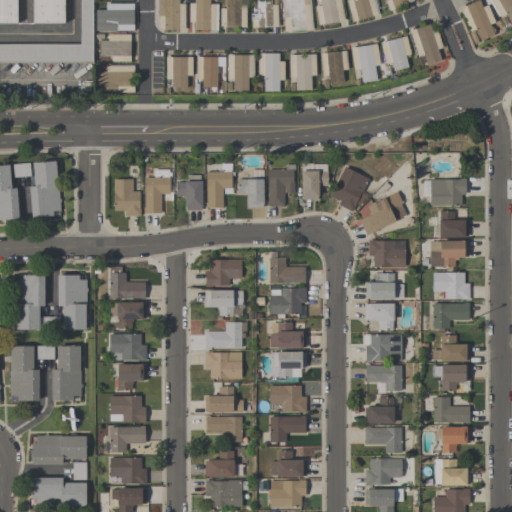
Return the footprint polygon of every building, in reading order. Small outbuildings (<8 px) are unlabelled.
[(16,0),(17,23),(0,23),(0,0),(16,0)] [(92,0),(92,63),(0,63),(0,44),(80,44),(79,0),(92,0)] [(63,0),(64,23),(32,23),(32,0),(63,0)] [(184,30),(163,30),(157,27),(157,0),(178,0),(178,4),(184,4),(184,30)] [(217,30),(194,30),(194,22),(188,22),(188,4),(194,4),(194,0),(209,0),(209,4),(217,4),(217,30)] [(240,0),(240,5),(246,5),(246,27),(225,27),(219,26),(219,8),(225,8),(225,0),(240,0)] [(250,20),(249,0),(270,0),(270,5),(272,5),(272,0),(277,0),(278,9),(271,9),(271,27),(251,28),(250,20)] [(309,0),(312,28),(310,29),(286,31),(285,18),(282,18),(280,0),(309,0)] [(340,0),(344,20),(318,25),(315,7),(320,6),(319,0),(340,0)] [(373,0),(377,14),(352,22),(346,0),(373,0)] [(412,0),(413,1),(388,11),(383,0),(412,0)] [(465,5),(479,0),(482,7),(487,5),(494,22),(489,24),(493,35),(480,41),(475,29),(469,31),(461,11),(465,5)] [(511,0),(511,23),(511,24),(505,14),(500,17),(489,0),(511,0)] [(133,4),(133,31),(95,31),(95,10),(105,10),(105,4),(133,4)] [(426,64),(422,53),(417,55),(409,31),(429,24),(431,32),(436,30),(442,48),(437,49),(440,60),(426,64)] [(130,34),(129,61),(111,61),(111,56),(99,56),(99,41),(107,41),(107,34),(130,34)] [(391,63),(385,64),(380,43),(405,36),(411,57),(405,59),(407,67),(393,71),(391,63)] [(359,69),(353,70),(350,48),(376,44),(379,65),(374,66),(376,80),(361,82),(359,69)] [(327,75),(321,75),(319,54),(345,51),(347,69),(342,70),(343,81),(328,83),(327,75)] [(278,61),(284,61),(284,80),(278,80),(278,91),(263,91),(263,79),(257,79),(257,54),(278,53),(278,61)] [(295,77),(289,77),(288,55),(315,54),(315,75),(310,76),(310,90),(295,90),(295,77)] [(253,77),(247,77),(247,90),(232,90),(232,79),(226,79),(226,55),(253,55),(253,77)] [(191,57),(191,76),(186,76),(186,88),(171,87),(171,79),(169,79),(169,84),(165,84),(165,79),(165,57),(191,57)] [(222,57),(222,76),(216,75),(216,88),(201,88),(201,79),(195,79),(196,57),(222,57)] [(133,65),(133,92),(95,93),(95,71),(105,71),(105,65),(133,65)] [(57,185),(59,210),(52,211),(52,216),(31,218),(28,187),(33,186),(32,163),(55,161),(57,185)] [(29,163),(30,176),(13,177),(12,164),(29,163)] [(300,171),(301,171),(301,164),(312,163),(312,164),(326,164),(326,186),(316,186),(317,200),(301,200),(301,196),(300,171)] [(205,172),(221,172),(221,164),(230,164),(231,188),(221,188),(222,208),(205,208),(205,203),(206,203),(205,172)] [(267,169),(284,169),(284,164),(294,164),(294,169),(292,169),(292,181),(293,181),(293,193),(283,193),(283,206),(266,206),(266,200),(267,200),(267,169)] [(0,165),(8,165),(10,189),(15,188),(17,219),(0,220),(0,165)] [(368,179),(362,191),(367,195),(358,205),(355,203),(354,205),(355,205),(351,212),(337,204),(340,200),(330,195),(344,167),(368,179)] [(153,178),(153,170),(168,170),(168,178),(169,178),(169,194),(160,194),(160,213),(143,213),(143,208),(144,208),(144,178),(153,178)] [(262,198),(262,204),(262,207),(246,207),(246,204),(245,204),(245,194),(236,194),(236,179),(250,179),(250,170),(263,170),(263,179),(262,179),(262,198)] [(201,207),(200,207),(200,210),(185,210),(185,207),(184,196),(175,196),(175,182),(184,182),(187,182),(187,175),(200,175),(200,181),(201,181),(201,207)] [(456,179),(456,178),(464,178),(464,194),(460,194),(460,205),(429,205),(429,179),(456,179)] [(132,192),(139,191),(139,208),(139,216),(124,216),(124,211),(113,211),(113,179),(132,179),(132,192)] [(394,220),(395,221),(368,234),(368,233),(365,235),(358,221),(361,220),(360,219),(370,214),(366,206),(383,198),(382,198),(396,191),(401,203),(400,204),(405,215),(394,220)] [(438,237),(438,235),(431,235),(431,227),(436,227),(436,212),(439,212),(439,211),(453,211),(453,220),(464,220),(464,226),(467,226),(467,236),(464,236),(464,237),(438,237)] [(404,266),(372,267),(372,256),(367,256),(367,240),(375,240),(375,241),(404,241),(404,266)] [(429,266),(429,241),(439,241),(459,241),(459,240),(463,240),(463,241),(467,241),(467,257),(463,257),(463,258),(454,258),(454,260),(454,267),(451,267),(451,270),(445,270),(445,267),(439,267),(439,266),(429,266)] [(268,283),(268,258),(284,258),(284,267),(303,267),(304,284),(299,284),(299,283),(268,283)] [(240,260),(240,279),(228,279),(228,287),(205,287),(204,271),(209,271),(209,260),(240,260)] [(120,266),(120,273),(124,273),(124,282),(144,282),(144,299),(120,298),(120,299),(108,299),(109,266),(120,266)] [(463,272),(463,283),(468,283),(468,299),(460,299),(460,298),(444,298),(444,291),(432,291),(432,272),(463,272)] [(43,306),(38,306),(38,330),(15,330),(15,305),(14,305),(14,280),(22,280),(22,275),(29,275),(29,273),(37,274),(37,275),(43,275),(43,306)] [(64,275),(64,274),(71,273),(71,275),(77,275),(77,280),(85,280),(85,305),(85,329),(62,330),(61,306),(56,306),(56,275),(64,275)] [(392,273),(393,284),(402,284),(402,298),(393,298),(393,299),(373,299),(369,299),(369,298),(365,298),(364,284),(368,284),(368,282),(379,282),(378,273),(392,273)] [(298,288),(298,287),(304,287),(304,303),(299,303),(299,314),(268,314),(268,295),(280,295),(280,288),(298,288)] [(241,291),(241,304),(232,305),(232,316),(217,316),(217,307),(207,307),(207,306),(204,306),(204,291),(241,291)] [(422,328),(422,316),(427,316),(427,304),(431,304),(431,303),(463,303),(463,302),(467,302),(467,319),(448,319),(448,329),(444,329),(444,331),(431,331),(431,328),(422,328)] [(144,303),(145,318),(141,318),(141,320),(132,320),(132,322),(130,322),(131,328),(123,328),(123,330),(117,330),(117,328),(116,328),(116,327),(115,327),(115,322),(109,322),(109,303),(144,303)] [(397,329),(377,329),(377,322),(376,322),(376,320),(367,320),(363,320),(363,304),(367,304),(367,303),(393,303),(393,305),(397,305),(397,316),(397,329)] [(59,317),(59,330),(41,330),(42,316),(59,317)] [(209,347),(209,348),(204,348),(204,331),(224,331),(224,322),(240,322),(240,347),(209,347)] [(304,347),(301,347),(301,348),(294,348),(294,347),(268,347),(268,334),(271,333),(271,323),(276,323),(276,322),(291,322),(291,331),(301,331),(301,332),(304,332),(304,347)] [(140,334),(140,345),(145,345),(145,360),(121,360),(121,353),(108,353),(108,334),(140,334)] [(404,335),(404,339),(405,340),(405,348),(400,348),(400,361),(388,361),(388,360),(371,360),(371,361),(364,361),(364,346),(368,345),(368,344),(364,344),(364,334),(400,334),(400,335),(404,335)] [(440,344),(440,335),(454,335),(454,344),(465,344),(465,345),(468,345),(468,360),(464,360),(464,361),(439,361),(439,359),(430,359),(430,349),(439,349),(439,344),(440,344)] [(38,400),(17,400),(17,396),(9,396),(9,346),(32,346),(32,370),(38,370),(38,400)] [(35,359),(36,346),(53,346),(53,359),(35,359)] [(79,356),(82,356),(82,363),(79,363),(79,371),(80,371),(79,395),(72,395),(72,400),(51,400),(51,369),(56,369),(56,346),(79,346),(79,356)] [(271,355),(269,355),(269,352),(276,352),(296,352),(296,351),(301,351),(301,352),(305,352),(305,367),(299,367),(299,377),(290,377),(277,377),(271,377),(271,355)] [(240,352),(240,378),(209,378),(209,367),(203,367),(203,352),(211,352),(211,353),(228,352),(240,352)] [(135,365),(135,364),(142,364),(142,365),(145,365),(145,380),(132,380),(132,383),(131,383),(131,390),(116,390),(117,364),(135,365)] [(384,393),(376,393),(376,381),(364,382),(364,364),(369,364),(369,365),(384,365),(400,365),(400,390),(384,390),(384,393)] [(468,390),(462,390),(462,383),(454,383),(454,390),(440,390),(436,390),(436,380),(440,380),(440,377),(431,377),(430,365),(439,365),(439,364),(463,364),(463,365),(468,365),(468,380),(468,390)] [(242,400),(242,412),(203,412),(203,396),(207,396),(207,395),(217,395),(217,386),(232,386),(232,400),(242,400)] [(300,386),(300,396),(305,396),(305,412),(297,412),(297,411),(280,411),(280,404),(268,404),(268,386),(300,386)] [(140,396),(140,407),(144,407),(144,423),(138,423),(138,422),(121,422),(121,421),(109,421),(109,396),(140,396)] [(467,423),(463,423),(463,422),(431,422),(432,396),(448,396),(448,406),(467,406),(467,420),(467,423)] [(392,397),(392,398),(399,398),(399,410),(393,410),(393,423),(367,423),(367,422),(364,422),(364,407),(367,407),(367,406),(377,406),(377,397),(392,397)] [(299,417),(299,415),(304,416),(304,433),(285,433),(285,441),(268,441),(268,416),(299,417)] [(240,442),(224,442),(224,433),(204,433),(204,416),(209,416),(209,417),(240,417),(240,442)] [(139,427),(139,426),(144,426),(144,443),(125,443),(125,452),(108,452),(108,427),(139,427)] [(400,453),(384,453),(384,444),(363,444),(363,427),(369,426),(369,427),(400,427),(400,453)] [(459,426),(465,426),(465,427),(468,427),(468,443),(465,443),(455,443),(455,445),(454,445),(454,452),(440,452),(440,437),(434,437),(434,427),(440,427),(440,426),(459,426)] [(85,436),(85,459),(61,459),(61,465),(30,464),(30,443),(35,443),(35,436),(85,436)] [(207,477),(207,476),(204,476),(204,461),(207,461),(207,460),(218,460),(217,451),(232,451),(232,464),(241,464),(241,475),(233,475),(233,477),(207,477)] [(268,461),(275,461),(275,459),(277,459),(277,451),(291,451),(291,459),(301,459),(301,460),(304,460),(305,475),(301,476),(276,477),(276,475),(269,475),(268,461)] [(140,458),(140,469),(145,469),(145,484),(121,484),(121,476),(109,476),(109,458),(140,458)] [(400,459),(400,477),(388,477),(388,484),(372,484),(372,485),(364,485),(364,469),(369,469),(369,459),(400,459)] [(439,485),(439,468),(440,468),(440,459),(454,459),(454,467),(465,467),(465,469),(468,469),(468,484),(465,484),(465,485),(439,485)] [(85,480),(72,480),(72,462),(85,462),(85,480)] [(61,478),(61,483),(85,483),(85,506),(75,506),(75,509),(65,509),(65,506),(35,506),(35,499),(31,499),(31,478),(61,478)] [(210,480),(210,481),(226,481),(226,480),(240,480),(240,481),(246,481),(246,490),(240,490),(240,507),(209,507),(209,496),(204,496),(204,480),(210,480)] [(268,506),(268,488),(269,488),(269,481),(297,481),(297,480),(304,480),(304,496),(300,496),(300,506),(268,506)] [(141,488),(141,505),(132,505),(132,511),(117,511),(117,499),(110,499),(110,489),(117,489),(117,488),(141,488)] [(431,511),(431,496),(444,496),(444,489),(456,489),(456,488),(467,488),(467,504),(463,504),(463,511),(431,511)] [(401,489),(401,501),(392,501),(392,511),(377,511),(377,508),(377,505),(368,505),(364,505),(364,490),(368,490),(368,489),(401,489)]
